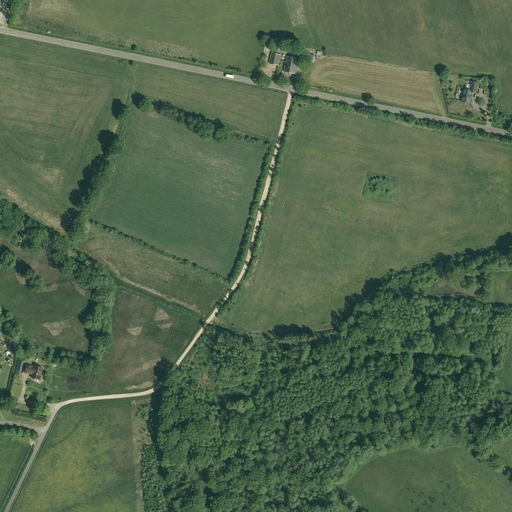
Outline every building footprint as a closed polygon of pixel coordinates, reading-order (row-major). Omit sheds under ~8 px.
[(280,55),(271,53),(269,63),(278,65),(280,55)] [(295,74),(298,59),(287,57),(284,72),(295,74)] [(476,93),(478,83),(471,81),(469,90),(464,89),(461,102),(469,103),(472,92),(476,93)] [(17,360),(15,371),(21,372),(23,362),(17,360)] [(31,377),(35,378),(35,379),(39,380),(39,379),(40,379),(42,367),(34,366),(33,367),(26,365),(25,372),(29,373),(32,373),(31,377)]
